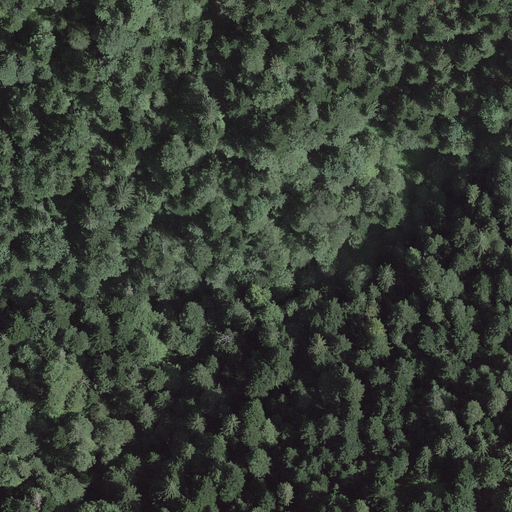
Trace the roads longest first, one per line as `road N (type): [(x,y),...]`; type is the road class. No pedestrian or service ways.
road 1 (track): [(237,0),(167,45),(67,218)]
road 2 (track): [(312,511),(342,498),(424,483),(454,489),(483,511)]
road 3 (track): [(0,51),(20,21),(102,0)]
